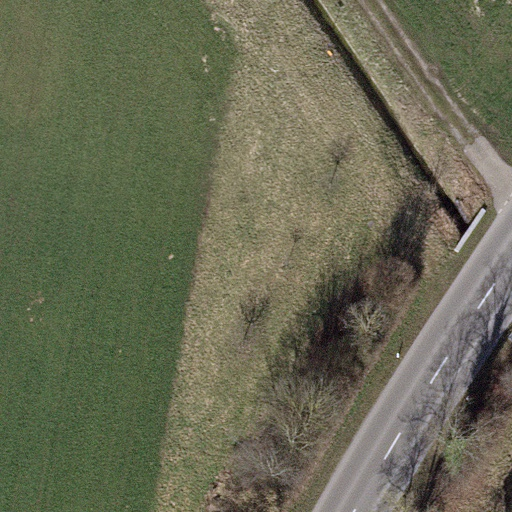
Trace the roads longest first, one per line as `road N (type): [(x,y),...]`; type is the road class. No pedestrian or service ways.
road 1 (track): [(281,0),(484,302)]
road 2 (tertiary): [(364,511),(511,259)]
road 3 (track): [(388,0),(511,184)]
